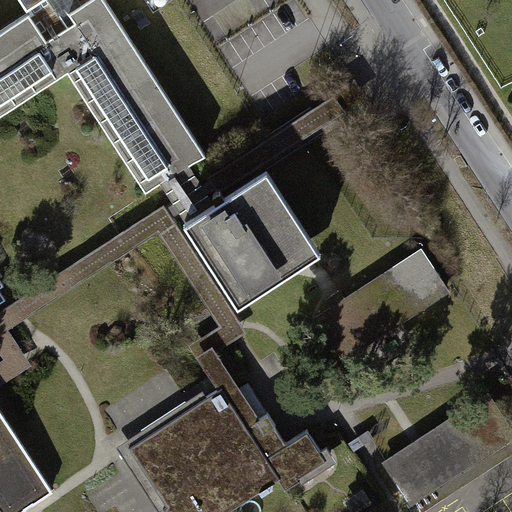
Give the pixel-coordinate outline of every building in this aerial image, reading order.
[(45,0),(19,0),(28,12),(45,0)] [(68,74),(146,195),(162,185),(189,167),(205,157),(102,0),(45,0),(28,12),(68,74)] [(0,117),(68,74),(28,12),(0,29),(0,117)] [(335,97),(209,178),(211,181),(215,186),(218,191),(219,193),(345,111),(346,113),(367,99),(355,81),(334,94),(335,97)] [(189,167),(162,185),(174,204),(166,209),(169,215),(173,220),(181,215),(188,225),(215,207),(209,197),(218,191),(215,186),(211,181),(202,187),(189,167)] [(238,308),(320,255),(267,173),(225,200),(222,194),(218,194),(215,194),(213,197),(213,200),(217,206),(215,207),(188,225),(185,227),(238,308)] [(0,363),(0,385),(31,366),(8,329),(160,232),(221,327),(190,347),(219,392),(222,390),(244,423),(248,430),(261,422),(215,352),(245,332),(173,220),(169,215),(166,209),(164,206),(0,311),(0,353),(5,360),(0,363)] [(219,392),(130,449),(163,501),(168,508),(164,510),(164,511),(229,511),(280,480),(248,430),(244,423),(222,390),(219,392)] [(417,511),(511,459),(511,428),(503,412),(462,435),(464,438),(434,455),(429,445),(420,450),(414,440),(386,455),(417,511)] [(0,511),(24,511),(30,508),(53,494),(0,413),(0,511)] [(261,422),(248,430),(280,480),(288,492),(301,484),(303,487),(338,465),(329,451),(322,455),(309,435),(288,448),(268,417),(261,422)]
